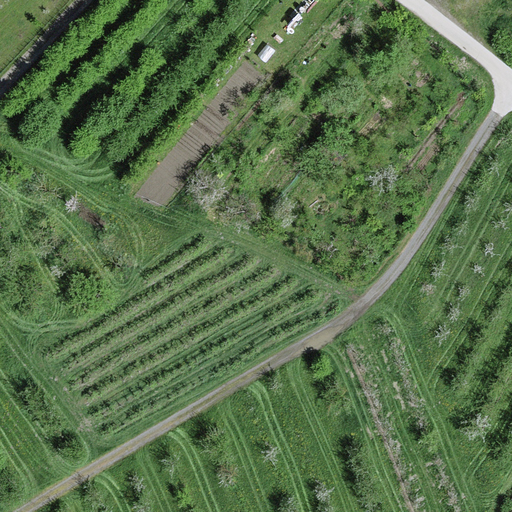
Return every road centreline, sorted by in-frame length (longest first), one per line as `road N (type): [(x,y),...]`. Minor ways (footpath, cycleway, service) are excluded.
road 1 (track): [(511,78),(391,270),(359,304),(306,345),(5,511)]
road 2 (track): [(511,78),(410,0)]
road 3 (track): [(81,0),(0,93)]
